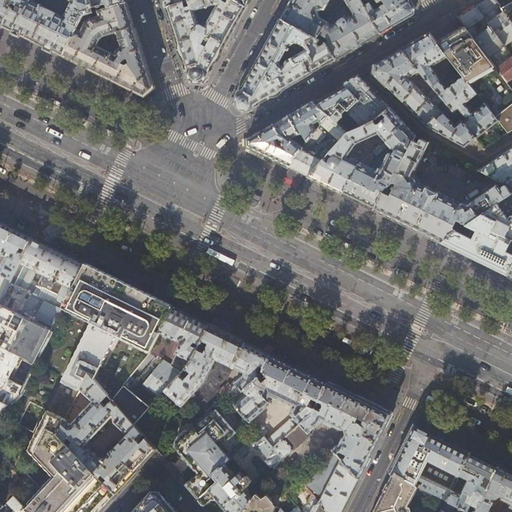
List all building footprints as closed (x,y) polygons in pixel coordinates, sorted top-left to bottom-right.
[(0,0),(0,24),(3,26),(15,0),(0,0)] [(15,0),(3,26),(26,38),(26,39),(29,41),(33,42),(53,0),(15,0)] [(53,0),(33,42),(36,44),(39,46),(40,45),(63,56),(73,38),(63,33),(66,28),(75,33),(77,30),(84,15),(96,12),(94,7),(92,0),(53,0)] [(246,6),(234,0),(189,0),(185,2),(168,7),(191,80),(192,81),(203,83),(204,82),(246,6)] [(292,0),(282,18),(303,30),(305,26),(311,29),(308,33),(317,38),(320,34),(328,22),(320,18),(318,12),(323,10),(325,11),(330,0),(292,0)] [(360,0),(345,0),(353,13),(354,14),(353,17),(350,15),(345,18),(344,18),(338,21),(338,22),(334,25),(334,24),(332,25),(328,22),(320,34),(327,39),(328,41),(325,43),(327,44),(328,44),(336,59),(356,47),(380,33),(362,2),(360,0)] [(412,14),(414,7),(409,0),(365,0),(362,2),(380,33),(397,24),(412,14)] [(487,0),(484,2),(475,7),(483,17),(499,5),(495,0),(487,0)] [(511,0),(500,7),(504,12),(511,22),(511,0)] [(85,23),(81,32),(77,30),(75,33),(73,38),(63,56),(104,76),(144,96),(154,88),(127,2),(108,8),(98,11),(99,16),(90,19),(85,23)] [(483,17),(475,7),(466,12),(458,17),(465,27),(489,58),(505,46),(488,24),(483,17)] [(511,22),(504,12),(488,24),(505,46),(511,40),(511,22)] [(303,30),(282,18),(254,68),(236,102),(236,104),(243,111),(246,111),(290,85),(336,59),(328,44),(327,44),(318,49),(315,44),(321,40),(317,38),(308,33),(303,30)] [(438,43),(437,43),(447,57),(463,76),(477,94),(484,104),(498,122),(507,134),(511,130),(511,89),(508,84),(507,83),(497,69),(489,58),(465,27),(464,27),(450,36),(438,43)] [(416,41),(401,49),(421,73),(434,88),(441,96),(454,112),(458,109),(460,110),(460,111),(464,115),(465,116),(465,119),(462,121),(476,138),(476,139),(498,122),(484,104),(471,114),(464,104),(477,94),(463,76),(446,90),(440,83),(431,67),(447,57),(437,43),(429,33),(416,41)] [(421,73),(401,49),(386,58),(374,65),(373,73),(381,81),(396,95),(412,111),(426,126),(438,132),(464,147),(476,138),(462,121),(458,117),(452,121),(445,115),(448,113),(441,106),(438,108),(434,103),(441,96),(434,88),(426,96),(422,92),(424,90),(421,87),(419,89),(411,81),(408,79),(415,75),(416,76),(421,73)] [(511,57),(497,69),(507,83),(511,78),(511,57)] [(351,79),(343,83),(359,99),(366,92),(370,89),(361,80),(356,76),(351,79)] [(372,111),(359,99),(343,83),(328,92),(312,101),(328,117),(347,134),(374,120),(378,118),(372,111)] [(366,92),(359,99),(372,111),(378,104),(366,92)] [(378,104),(372,111),(378,118),(383,114),(389,108),(381,100),(378,104)] [(300,108),(288,115),(299,134),(305,144),(316,131),(313,125),(319,121),(321,125),(328,117),(312,101),(300,108)] [(390,108),(389,108),(383,114),(386,117),(378,124),(375,124),(374,120),(347,134),(330,153),(334,156),(333,157),(331,160),(330,162),(330,164),(323,161),(308,177),(325,185),(343,194),(350,179),(352,180),(360,164),(350,159),(349,155),(356,144),(378,134),(386,141),(395,133),(394,132),(404,123),(390,108)] [(299,134),(288,115),(246,139),(247,147),(261,154),(289,167),(293,158),(301,149),(290,138),(299,134)] [(301,149),(293,158),(289,167),(294,170),(300,172),(306,175),(308,177),(323,161),(330,153),(347,134),(328,117),(321,125),(316,131),(305,144),(301,149)] [(410,129),(404,123),(394,132),(395,133),(386,141),(392,148),(395,150),(393,154),(393,153),(392,153),(391,153),(390,153),(389,154),(388,154),(388,155),(388,156),(381,168),(379,167),(377,171),(368,166),(372,158),(372,157),(372,156),(372,155),(371,155),(371,154),(360,164),(352,180),(350,179),(343,194),(359,202),(374,209),(382,192),(383,191),(393,182),(394,181),(413,140),(416,135),(410,129)] [(419,143),(413,140),(394,181),(393,182),(396,184),(391,195),(382,192),(374,209),(407,226),(440,242),(459,229),(456,227),(462,216),(471,221),(511,194),(506,186),(500,190),(497,185),(470,203),(469,202),(468,201),(467,201),(466,201),(464,201),(463,201),(462,201),(461,202),(461,203),(460,203),(418,183),(419,181),(419,180),(419,179),(419,178),(418,177),(418,176),(417,175),(417,174),(416,174),(415,173),(430,143),(422,139),(419,143)] [(433,155),(447,162),(448,159),(453,160),(455,157),(436,147),(433,155)] [(511,147),(511,148),(488,164),(479,170),(504,183),(511,177),(511,147)] [(302,182),(306,175),(300,172),(294,170),(290,176),(302,182)] [(511,267),(511,193),(511,194),(471,221),(459,229),(440,242),(473,258),(508,275),(511,267)] [(14,228),(0,220),(0,253),(1,254),(3,255),(6,250),(7,251),(9,251),(0,268),(0,272),(12,278),(33,237),(14,228)] [(0,412),(21,392),(85,263),(74,257),(47,244),(33,237),(12,278),(0,302),(0,412)] [(486,345),(284,244),(279,253),(278,256),(275,262),(273,265),(269,273),(472,376),(476,367),(478,363),(480,357),(482,354),(486,345)] [(150,353),(149,353),(151,351),(160,331),(173,306),(157,298),(125,282),(99,269),(85,263),(21,392),(0,412),(0,480),(5,486),(16,497),(29,511),(91,511),(100,503),(112,490),(57,432),(65,419),(81,389),(91,373),(113,399),(125,384),(150,353)] [(0,302),(12,278),(0,272),(0,302)] [(194,316),(173,306),(160,331),(179,341),(180,344),(176,353),(191,361),(210,324),(194,316)] [(228,333),(210,324),(191,361),(186,367),(192,371),(186,378),(180,374),(176,378),(165,390),(182,405),(203,383),(215,359),(233,367),(246,341),(228,333)] [(256,346),(246,341),(233,367),(226,380),(229,383),(232,387),(237,384),(243,391),(265,372),(264,370),(272,354),(256,346)] [(301,368),(272,354),(264,370),(265,372),(243,391),(237,384),(232,387),(226,393),(250,421),(271,404),(271,402),(271,401),(269,399),(271,395),(277,398),(277,397),(294,405),(291,410),(290,412),(290,414),(294,417),(291,419),(289,419),(289,420),(267,441),(273,448),(313,411),(328,382),(301,368)] [(165,390),(176,378),(165,367),(168,364),(163,360),(143,383),(158,398),(165,390)] [(93,400),(71,424),(65,419),(57,432),(112,490),(115,494),(133,474),(157,449),(135,424),(113,399),(91,373),(81,389),(93,400)] [(360,397),(328,382),(313,411),(273,448),(282,458),(283,459),(293,450),(294,449),(293,448),(294,449),(311,434),(309,432),(311,431),(311,430),(316,425),(320,423),(322,419),(342,429),(343,428),(345,429),(346,433),(343,438),(341,437),(338,445),(337,445),(333,449),(334,450),(337,454),(339,451),(347,455),(345,458),(342,459),(359,478),(374,449),(392,414),(391,413),(360,397)] [(226,393),(232,387),(229,383),(219,392),(223,396),(226,393)] [(150,407),(125,384),(113,399),(135,424),(150,407)] [(246,443),(235,432),(239,429),(221,409),(218,411),(217,411),(196,429),(195,428),(194,430),(193,429),(187,430),(178,437),(176,443),(177,444),(175,445),(194,467),(200,474),(187,485),(198,498),(218,481),(214,476),(226,463),(238,452),(244,446),(246,443)] [(390,472),(392,473),(447,499),(470,451),(460,446),(425,429),(414,424),(401,450),(390,472)] [(257,429),(258,430),(263,436),(268,432),(262,425),(257,429)] [(263,436),(258,430),(253,436),(256,438),(251,443),(256,448),(258,446),(268,458),(266,460),(274,470),(282,458),(273,448),(267,441),(263,436)] [(248,451),(244,446),(238,452),(242,456),(248,451)] [(342,459),(337,454),(334,450),(306,487),(318,500),(329,511),(341,511),(349,497),(359,478),(342,459)] [(486,459),(470,451),(447,499),(447,500),(457,506),(465,510),(467,511),(471,504),(478,507),(499,466),(486,459)] [(240,481),(226,463),(214,476),(218,481),(198,498),(204,505),(213,497),(217,497),(226,509),(228,511),(242,511),(253,497),(245,487),(251,482),(251,481),(251,480),(248,476),(247,476),(246,476),(240,481)] [(511,511),(511,472),(499,466),(478,507),(475,511),(511,511)] [(447,499),(392,473),(379,499),(372,511),(440,511),(447,500),(447,499)] [(0,508),(3,505),(4,506),(9,503),(16,497),(5,486),(0,488),(0,508)] [(177,511),(160,491),(152,491),(132,511),(177,511)] [(256,493),(253,497),(242,511),(278,511),(281,508),(276,505),(277,505),(274,503),(275,502),(267,493),(263,497),(256,493)] [(29,511),(16,497),(9,503),(4,506),(3,505),(0,508),(0,511),(29,511)] [(329,511),(318,500),(317,504),(314,505),(311,510),(311,511),(329,511)] [(453,511),(457,506),(447,500),(440,511),(469,511),(467,511),(465,510),(463,511),(453,511)]
